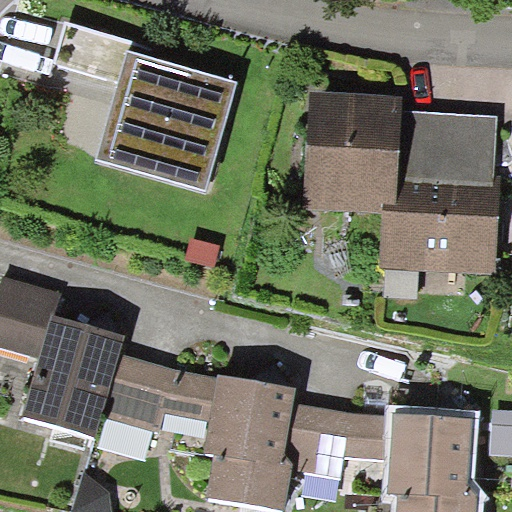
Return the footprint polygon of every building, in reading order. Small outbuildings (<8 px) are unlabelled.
[(53,61),(120,80),(127,57),(131,43),(63,24),(53,61)] [(120,80),(97,165),(207,196),(238,87),(127,57),(120,80)] [(495,175),(498,119),(403,114),(404,101),(314,96),(307,210),(387,214),(384,270),(496,276),(499,219),(501,176),(495,175)] [(0,287),(0,349),(39,360),(50,318),(57,296),(2,282),(0,287)] [(39,360),(21,420),(96,442),(103,420),(121,357),(126,340),(105,334),(50,318),(39,360)] [(121,357),(103,420),(161,436),(167,415),(212,423),(219,382),(121,357)] [(272,389),(219,382),(212,423),(206,458),(215,459),(208,503),(261,511),(287,511),(295,472),(287,462),(294,408),(296,393),(272,389)] [(394,420),(294,408),(287,462),(295,472),(345,480),(346,460),(391,462),(394,420)] [(450,423),(394,420),(391,462),(390,498),(400,499),(399,511),(476,511),(477,500),(470,494),(473,424),(450,423)]
